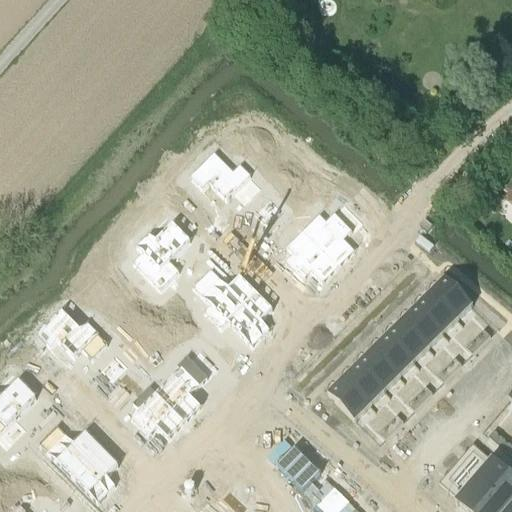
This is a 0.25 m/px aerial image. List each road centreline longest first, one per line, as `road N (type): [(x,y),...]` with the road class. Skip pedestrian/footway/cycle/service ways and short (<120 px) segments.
road 1 (residential): [(313,322),(511,111)]
road 2 (residential): [(184,207),(313,322)]
road 3 (residential): [(395,495),(511,378)]
road 4 (residential): [(41,372),(160,484)]
road 5 (residential): [(160,484),(266,374)]
road 6 (residential): [(301,406),(246,460),(298,511)]
road 7 (residential): [(395,495),(301,406)]
